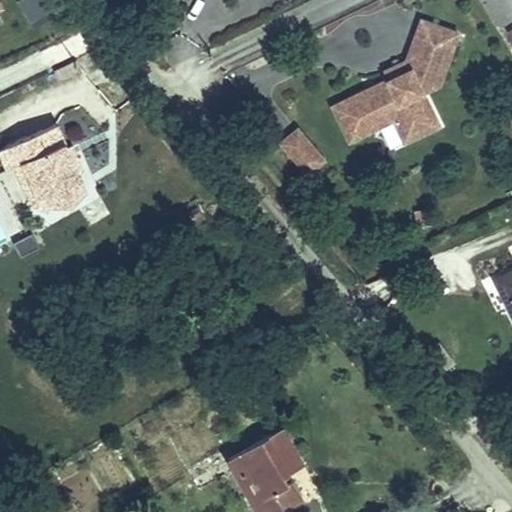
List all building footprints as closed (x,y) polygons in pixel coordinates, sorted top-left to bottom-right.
[(381,74),(385,82),(331,111),(349,145),(378,131),(372,120),(387,112),(406,150),(440,133),(420,93),(437,86),(455,34),(419,21),(404,63),(381,74)] [(329,164),(297,129),(279,145),(311,181),(329,164)] [(81,197),(59,132),(1,151),(7,170),(22,166),(33,199),(42,196),(45,205),(65,207),(81,197)] [(33,199),(22,166),(12,169),(25,207),(41,214),(45,205),(42,196),(33,199)] [(436,208),(413,212),(416,230),(439,226),(436,208)] [(440,269),(451,292),(476,280),(465,257),(440,269)] [(511,273),(496,280),(511,317),(511,273)] [(228,463),(255,511),(271,511),(299,496),(289,478),(304,470),(282,430),(228,463)] [(299,496),(271,511),(300,511),(305,509),(299,496)]
